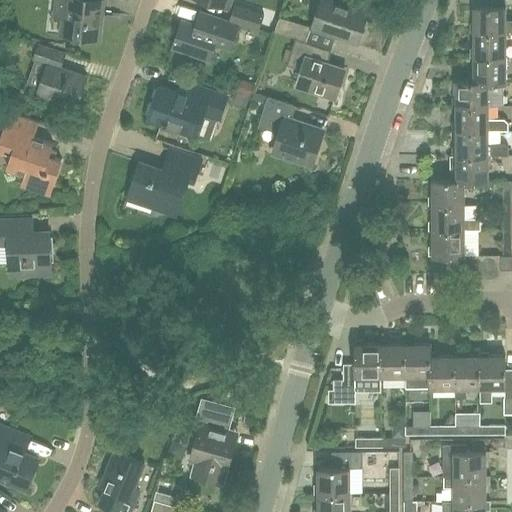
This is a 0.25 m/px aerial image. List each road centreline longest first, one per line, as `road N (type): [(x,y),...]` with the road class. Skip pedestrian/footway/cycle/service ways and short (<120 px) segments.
road 1 (residential): [(53,511),(84,458),(89,423),(96,162),(150,0)]
road 2 (residential): [(322,312),(427,0)]
road 3 (residential): [(264,511),(322,312)]
road 4 (residential): [(322,312),(511,313)]
